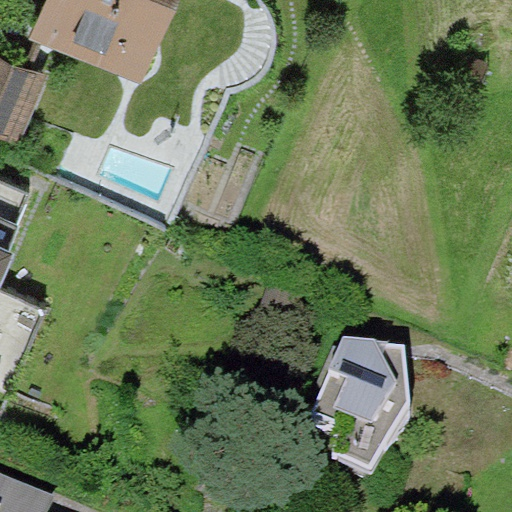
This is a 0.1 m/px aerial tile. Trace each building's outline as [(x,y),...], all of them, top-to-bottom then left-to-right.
[(171,0),(39,0),(28,29),(142,74),(171,0)] [(51,71),(0,49),(0,124),(23,134),(51,71)] [(0,255),(30,185),(0,172),(0,255)] [(400,363),(340,356),(306,425),(330,433),(329,467),(369,483),(405,428),(400,363)] [(43,511),(44,510),(0,491),(0,511),(43,511)]
